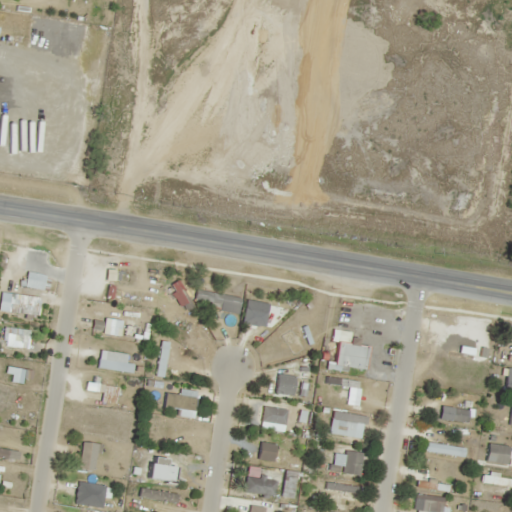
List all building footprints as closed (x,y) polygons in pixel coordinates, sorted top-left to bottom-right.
[(0,33),(21,37),(22,28),(0,24),(0,33)] [(47,291),(50,277),(25,273),(23,287),(47,291)] [(219,303),(217,311),(237,314),(239,297),(194,290),(193,299),(219,303)] [(38,307),(21,305),(19,319),(37,321),(38,307)] [(284,314),(278,308),(252,334),(258,340),(284,314)] [(5,345),(21,347),(23,329),(6,327),(5,345)] [(335,341),(331,369),(363,373),(367,344),(347,341),(348,332),(332,329),(330,341),(335,341)] [(175,352),(161,349),(157,372),(170,375),(175,352)] [(132,364),(97,358),(95,367),(130,373),(132,364)] [(293,394),(293,375),(274,375),(274,394),(293,394)] [(115,401),(118,391),(87,380),(83,389),(115,401)] [(164,393),(161,406),(192,411),(195,392),(179,389),(178,395),(164,393)] [(352,400),(353,393),(341,392),(340,398),(352,400)] [(284,425),(286,409),(261,406),(259,422),(284,425)] [(469,421),(468,408),(449,409),(449,422),(469,421)] [(327,433),(352,438),(355,424),(364,426),(366,417),(332,410),(327,433)] [(150,441),(185,448),(186,440),(152,433),(150,441)] [(419,450),(463,458),(464,449),(420,441),(419,450)] [(271,462),(274,445),(258,442),(255,459),(271,462)] [(492,462),(496,445),(487,443),(484,460),(492,462)] [(511,473),(483,468),(482,477),(511,482),(511,473)] [(149,476),(174,480),(175,474),(150,470),(149,476)] [(274,487),(259,484),(260,480),(245,477),(242,492),(273,497),(274,487)] [(416,488),(446,491),(447,484),(416,481),(416,488)] [(355,486),(324,482),(323,489),(339,492),(337,499),(353,502),(355,486)] [(179,503),(180,494),(137,486),(135,496),(179,503)] [(101,500),(68,493),(67,502),(99,508),(101,500)] [(411,511),(441,511),(441,497),(411,497),(411,511)]
